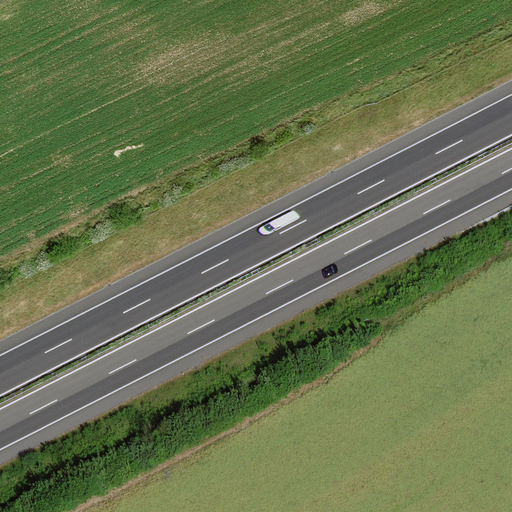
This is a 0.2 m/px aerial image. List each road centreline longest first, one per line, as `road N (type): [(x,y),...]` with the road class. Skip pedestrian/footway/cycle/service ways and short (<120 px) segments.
road 1 (motorway): [(0,433),(511,167)]
road 2 (motorway): [(511,113),(0,377)]
